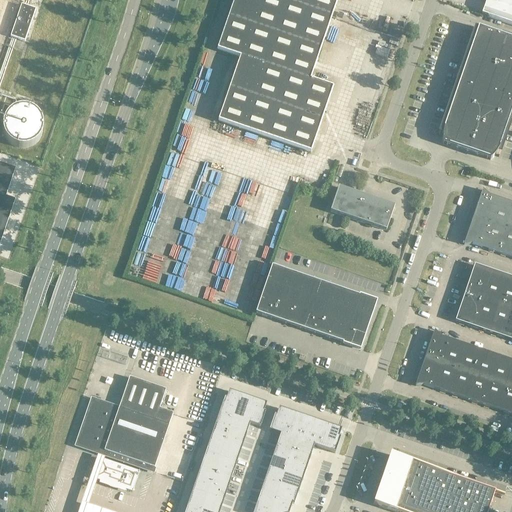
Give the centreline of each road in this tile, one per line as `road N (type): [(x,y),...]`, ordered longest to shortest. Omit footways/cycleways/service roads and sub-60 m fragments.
road 1 (secondary): [(0,502),(26,399),(160,0)]
road 2 (secondary): [(134,0),(0,408)]
road 3 (unclassified): [(432,176),(379,159),(433,0)]
road 4 (unclassified): [(332,511),(402,311)]
